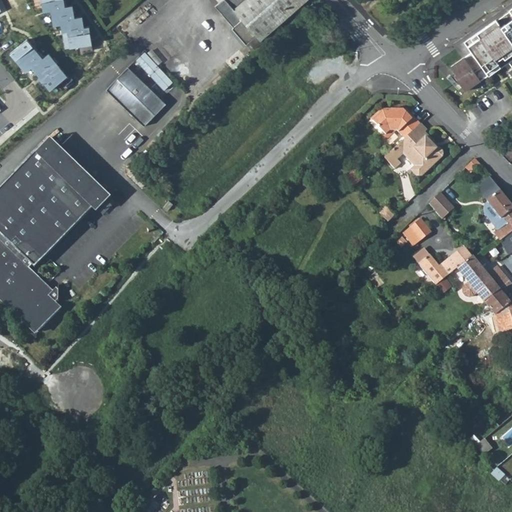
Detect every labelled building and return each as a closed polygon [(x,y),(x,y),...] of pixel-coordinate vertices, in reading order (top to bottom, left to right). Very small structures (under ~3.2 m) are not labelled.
[(40,0),(42,11),(50,10),(64,7),(63,0),(40,0)] [(222,0),(215,7),(233,28),(242,20),(256,36),(247,43),(253,50),(261,42),(259,40),(304,0),(222,0)] [(64,7),(50,10),(53,26),(60,25),(61,32),(83,28),(82,17),(74,18),(72,6),(64,7)] [(497,19),(465,42),(472,52),(452,66),(461,79),(459,81),(466,91),(489,75),(489,76),(509,62),(511,65),(511,8),(509,10),(510,11),(501,18),(503,21),(500,23),(497,19)] [(83,28),(61,32),(64,49),(92,44),(89,27),(83,28)] [(31,67),(42,58),(33,48),(16,61),(25,72),(31,67)] [(66,77),(48,54),(42,58),(31,67),(49,90),(66,77)] [(162,102),(127,69),(105,91),(140,124),(162,102)] [(413,110),(411,112),(404,105),(393,104),(390,107),(385,107),(374,118),(386,131),(385,132),(385,135),(394,127),(398,127),(407,137),(423,121),(413,110)] [(430,128),(423,121),(407,137),(402,142),(410,150),(421,162),(416,166),(423,173),(426,172),(445,154),(446,153),(446,152),(446,151),(446,150),(446,149),(445,149),(445,148),(442,145),(440,147),(434,140),(436,139),(427,130),(430,128)] [(116,193),(53,131),(36,149),(95,206),(99,210),(116,193)] [(442,145),(436,139),(434,140),(440,147),(442,145)] [(410,150),(402,142),(397,147),(405,155),(410,150)] [(405,155),(397,147),(391,153),(402,164),(402,163),(408,158),(405,155)] [(95,206),(36,149),(0,185),(0,292),(39,331),(63,307),(58,301),(60,301),(57,287),(60,284),(38,264),(95,206)] [(478,170),(483,167),(475,159),(471,162),(476,168),(478,170)] [(471,162),(466,168),(471,173),(476,168),(471,162)] [(355,170),(363,179),(365,178),(356,169),(355,170)] [(347,177),(356,186),(363,179),(355,170),(347,177)] [(511,217),(511,204),(500,190),(489,177),(484,181),(482,182),(482,183),(481,185),(481,187),(481,188),(483,191),(485,194),(484,194),(483,195),(483,196),(483,197),(483,198),(483,199),(486,202),(487,203),(486,205),(485,205),(484,206),(484,207),(484,208),(483,209),(483,210),(483,211),(484,213),(484,215),(485,215),(491,223),(492,222),(498,229),(493,233),(500,241),(511,231),(511,226),(508,220),(511,217)] [(439,195),(428,207),(442,221),(454,210),(439,195)] [(382,213),(390,206),(387,204),(380,211),(382,213)] [(382,213),(388,220),(396,213),(390,206),(382,213)] [(511,217),(508,220),(511,226),(511,231),(500,241),(508,255),(511,252),(511,217)] [(420,240),(430,231),(420,220),(410,228),(420,240)] [(463,247),(437,265),(428,254),(416,265),(434,285),(456,267),(471,256),(463,247)] [(500,291),(501,291),(511,284),(511,283),(501,271),(491,279),(484,270),(474,260),(471,256),(456,267),(484,301),(500,291)] [(511,310),(511,303),(501,291),(500,291),(484,301),(486,303),(494,313),(500,334),(511,329),(511,324),(508,312),(511,310)] [(436,350),(429,358),(434,362),(441,355),(436,350)]
